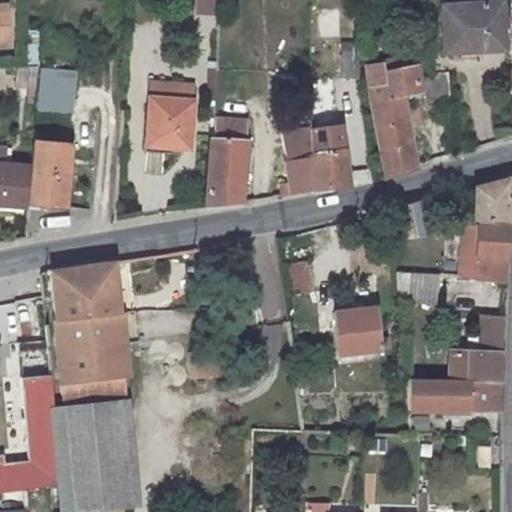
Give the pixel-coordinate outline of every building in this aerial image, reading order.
[(215,15),(216,0),(192,0),(191,13),(215,15)] [(447,46),(464,45),(505,42),(502,0),(454,0),(443,1),(447,46)] [(0,49),(9,49),(6,2),(0,2),(0,49)] [(345,46),(349,81),(362,80),(358,45),(345,46)] [(366,62),(387,178),(413,172),(419,170),(404,97),(423,95),(420,67),(385,71),(383,60),(366,62)] [(37,66),(33,109),(71,113),(75,70),(37,66)] [(450,117),(448,82),(429,84),(432,118),(450,117)] [(335,83),(311,83),(311,105),(337,103),(335,83)] [(184,147),(184,102),(173,102),(173,86),(143,86),(143,147),(184,147)] [(184,102),(184,86),(173,86),(173,102),(184,102)] [(217,119),(216,138),(212,138),(207,206),(244,203),(250,122),(217,119)] [(311,192),(349,187),(341,128),(311,130),(311,192)] [(288,143),(289,164),(293,194),(311,192),(311,130),(288,143)] [(66,206),(71,148),(36,144),(30,202),(66,206)] [(29,168),(0,165),(0,206),(25,209),(29,168)] [(511,177),(474,186),(474,221),(510,222),(511,177)] [(403,236),(412,235),(443,230),(437,195),(399,207),(403,236)] [(506,283),(509,225),(474,224),(461,226),(460,279),(506,283)] [(413,247),(412,235),(403,236),(393,238),(394,250),(413,247)] [(190,266),(189,250),(155,255),(157,270),(190,266)] [(130,285),(156,282),(153,255),(127,259),(130,285)] [(281,263),(285,294),(314,290),(310,259),(281,263)] [(114,261),(42,271),(49,406),(123,400),(114,261)] [(436,305),(438,278),(401,275),(404,303),(436,305)] [(383,349),(379,306),(338,309),(342,352),(383,349)] [(121,311),(121,337),(190,337),(190,310),(121,311)] [(502,353),(504,317),(483,316),(483,350),(446,349),(444,379),(503,382),(504,352),(502,353)] [(38,341),(19,346),(24,366),(43,361),(38,341)] [(412,409),(502,412),(503,382),(444,379),(408,377),(412,409)] [(0,494),(8,493),(52,487),(46,407),(43,378),(21,379),(27,463),(0,464),(0,494)] [(123,400),(46,407),(52,487),(55,511),(79,511),(138,507),(123,400)] [(489,446),(475,446),(475,469),(488,469),(489,446)]
